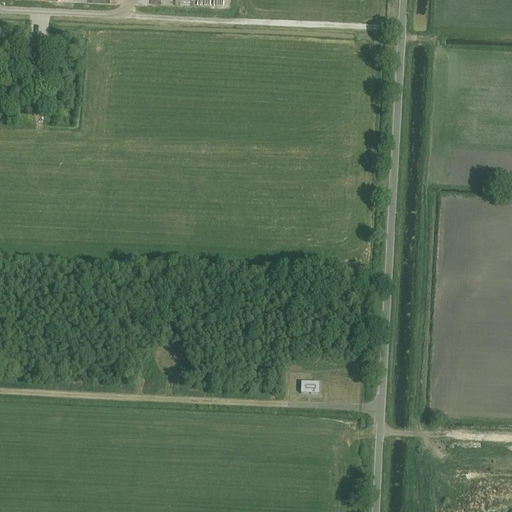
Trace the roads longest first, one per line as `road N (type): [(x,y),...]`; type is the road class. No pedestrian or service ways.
road 1 (unclassified): [(375,511),(403,0)]
road 2 (track): [(379,432),(511,437)]
road 3 (unknown): [(0,5),(105,10),(122,0)]
